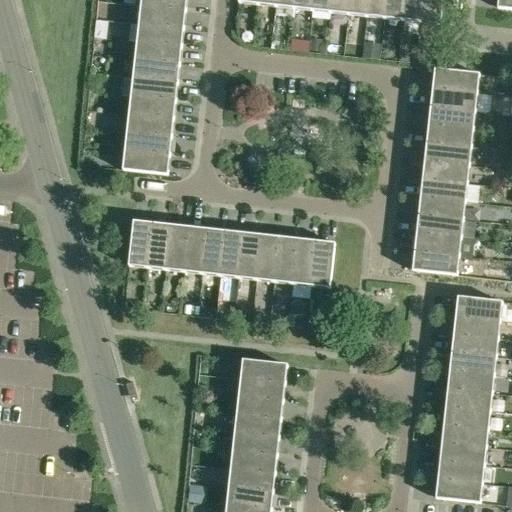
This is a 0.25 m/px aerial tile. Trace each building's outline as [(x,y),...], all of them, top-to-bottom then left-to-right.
[(186,0),(141,0),(141,7),(186,12),(186,0)] [(294,0),(276,0),(275,8),(294,10),(294,0)] [(313,0),(294,0),(294,10),(312,12),(313,0)] [(313,0),(312,12),(330,14),(331,0),(313,0)] [(349,0),(331,0),(330,14),(348,16),(349,0)] [(349,0),(348,16),(367,18),(368,0),(349,0)] [(386,0),(368,0),(367,18),(385,20),(386,0)] [(386,0),(385,20),(403,22),(405,0),(386,0)] [(423,0),(405,0),(403,22),(421,24),(423,0)] [(442,0),(423,0),(421,24),(440,26),(442,0)] [(511,0),(498,0),(497,9),(511,11),(511,0)] [(141,7),(139,25),(184,30),(186,12),(141,7)] [(182,48),(184,30),(139,25),(137,43),(182,48)] [(311,40),(309,52),(321,53),(322,41),(311,40)] [(180,66),(182,48),(137,43),(135,61),(180,66)] [(290,51),(290,52),(308,53),(309,44),(291,43),(290,51)] [(365,43),(364,58),(380,59),(381,45),(365,43)] [(400,52),(399,60),(410,61),(411,53),(400,52)] [(180,66),(135,61),(133,80),(178,85),(180,66)] [(433,89),(477,94),(479,76),(435,71),(433,89)] [(176,103),(178,85),(133,80),(131,98),(176,103)] [(433,89),(431,107),(475,112),(477,94),(433,89)] [(129,116),(174,121),(176,103),(131,98),(129,116)] [(431,107),(429,125),(473,130),(475,112),(431,107)] [(172,139),(174,121),(129,116),(127,134),(172,139)] [(473,130),(429,125),(427,143),(471,148),(473,130)] [(170,158),(172,139),(127,134),(125,153),(170,158)] [(427,143),(425,162),(469,167),(471,148),(427,143)] [(167,177),(170,158),(125,153),(123,172),(167,177)] [(425,162),(423,180),(467,185),(469,167),(425,162)] [(467,185),(423,180),(421,198),(465,203),(467,185)] [(421,198),(419,216),(463,221),(465,203),(421,198)] [(462,240),(463,221),(419,216),(417,235),(462,240)] [(128,267),(147,269),(152,225),(133,223),(128,267)] [(152,225),(147,269),(165,272),(170,227),(152,225)] [(188,229),(170,227),(165,272),(183,274),(188,229)] [(206,231),(188,229),(183,274),(201,276),(206,231)] [(225,233),(206,231),(201,276),(220,278),(225,233)] [(238,280),(243,235),(225,233),(220,278),(238,280)] [(261,237),(243,235),(238,280),(256,282),(261,237)] [(417,235),(415,253),(460,258),(462,240),(417,235)] [(280,239),(261,237),(256,282),(275,284),(280,239)] [(275,284),(293,286),(298,241),(280,239),(275,284)] [(316,243),(298,241),(293,286),(311,288),(316,243)] [(335,246),(316,243),(311,288),(330,290),(335,246)] [(457,277),(460,258),(415,253),(413,272),(457,277)] [(456,317),(501,322),(503,303),(458,298),(456,317)] [(167,304),(167,312),(176,313),(176,305),(167,304)] [(185,306),(184,314),(198,316),(199,308),(185,306)] [(295,316),(294,328),(307,329),(308,316),(295,315),(295,316)] [(263,316),(262,325),(271,326),(272,317),(263,316)] [(498,340),(501,322),(456,317),(454,335),(498,340)] [(454,335),(452,353),(496,358),(498,340),(454,335)] [(494,376),(496,358),(452,353),(450,371),(494,376)] [(243,361),(241,379),(285,384),(287,366),(243,361)] [(494,376),(450,371),(448,390),(492,394),(494,376)] [(241,379),(239,397),(283,402),(285,384),(241,379)] [(199,386),(198,393),(208,394),(208,387),(199,386)] [(490,413),(492,394),(448,390),(446,408),(490,413)] [(283,402),(239,397),(237,416),(281,420),(283,402)] [(488,431),(490,413),(446,408),(444,426),(488,431)] [(237,416),(235,434),(279,438),(281,420),(237,416)] [(486,449),(488,431),(444,426),(442,444),(486,449)] [(235,434),(233,452),(277,456),(279,438),(235,434)] [(484,467),(486,449),(442,444),(440,462),(484,467)] [(275,475),(277,456),(233,452),(231,470),(275,475)] [(440,462),(437,481),(482,485),(484,467),(440,462)] [(231,470),(229,489),(273,493),(275,475),(231,470)] [(480,504),(482,485),(437,481),(435,499),(480,504)] [(271,511),(273,493),(229,489),(227,506),(271,511)]
